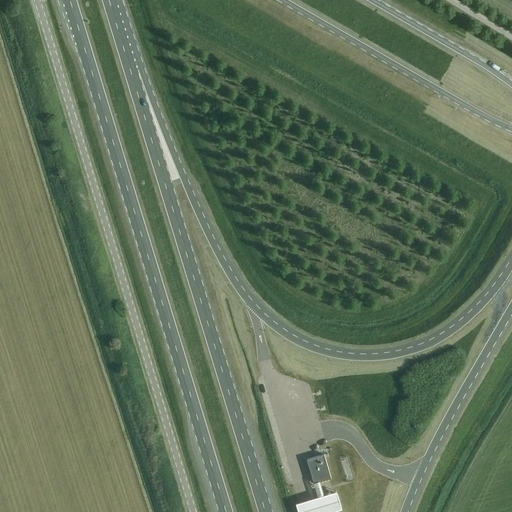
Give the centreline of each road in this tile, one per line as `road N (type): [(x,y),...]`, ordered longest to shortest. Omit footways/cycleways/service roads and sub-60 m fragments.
road 1 (primary): [(511,263),(479,307),(424,346),(388,356),(315,348),(242,293),(155,107),(137,91)]
road 2 (primary): [(69,0),(224,511)]
road 3 (unclassified): [(192,511),(39,0)]
road 4 (primary): [(266,511),(137,91)]
road 5 (primary): [(282,0),(511,128)]
road 6 (primary): [(404,511),(511,307)]
road 7 (primary): [(511,86),(370,0)]
